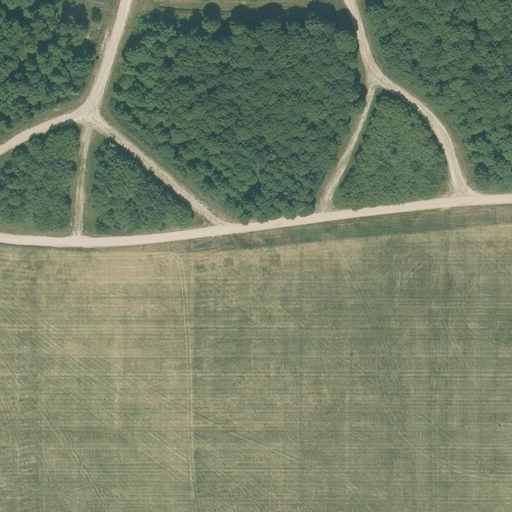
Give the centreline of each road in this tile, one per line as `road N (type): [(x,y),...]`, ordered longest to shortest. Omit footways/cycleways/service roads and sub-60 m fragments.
road 1 (track): [(511,198),(133,240),(0,236)]
road 2 (track): [(222,226),(87,120),(53,121),(0,148)]
road 3 (track): [(466,199),(438,125),(370,65),(347,0)]
road 4 (unknown): [(312,218),(373,68)]
road 5 (track): [(125,0),(87,120)]
